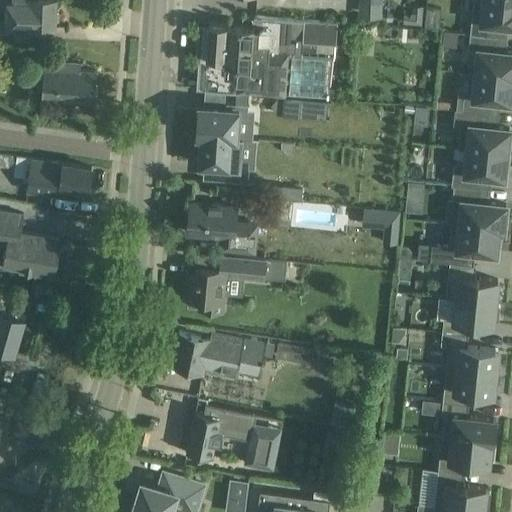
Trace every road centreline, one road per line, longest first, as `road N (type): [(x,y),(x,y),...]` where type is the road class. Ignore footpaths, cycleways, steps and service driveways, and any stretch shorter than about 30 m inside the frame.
road 1 (tertiary): [(70,511),(110,398),(143,155)]
road 2 (tertiary): [(143,155),(153,0)]
road 3 (residential): [(143,155),(0,137)]
